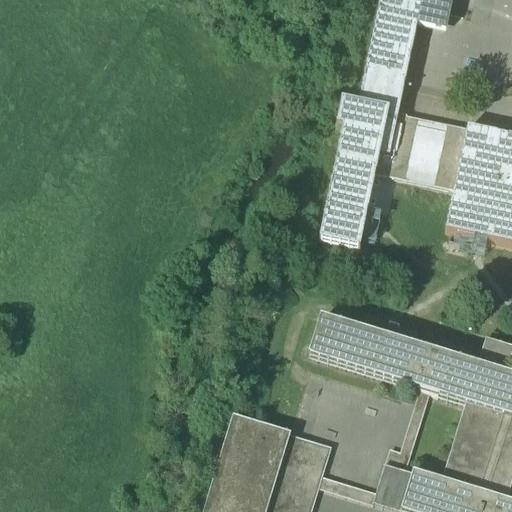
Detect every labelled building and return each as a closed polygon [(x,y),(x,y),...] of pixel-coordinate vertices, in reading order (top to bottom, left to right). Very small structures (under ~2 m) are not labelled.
[(380,0),(357,113),(340,109),(335,134),(342,135),(319,249),(359,257),(375,181),(379,161),(389,163),(392,145),(423,0),(380,0)] [(511,169),(392,145),(389,163),(379,161),(375,181),(453,198),(445,236),(511,250),(511,169)] [(477,371),(320,323),(308,362),(418,396),(429,399),(465,410),(511,423),(511,382),(505,380),(477,371)] [(511,352),(485,344),(477,371),(505,380),(511,358),(511,352)] [(405,478),(429,399),(418,396),(399,457),(388,454),(384,471),(405,478)] [(511,511),(511,510),(505,509),(511,487),(511,423),(465,410),(441,489),(405,478),(384,471),(376,497),(372,510),(377,511),(511,511)] [(312,511),(318,495),(322,482),(331,452),(289,440),(290,439),(232,422),(204,511),(312,511)] [(318,495),(372,510),(376,497),(322,482),(318,495)]
